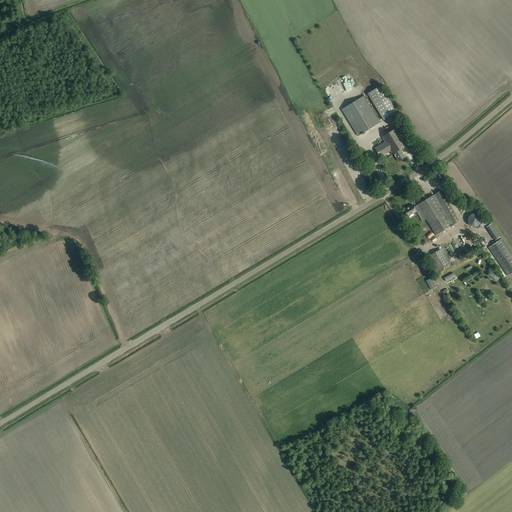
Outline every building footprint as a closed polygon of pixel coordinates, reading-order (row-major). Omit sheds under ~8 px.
[(344,100),(355,91),(353,89),(356,86),(348,76),(339,83),(342,87),(336,91),(344,100)] [(381,86),(368,94),(384,121),(397,112),(381,86)] [(364,96),(341,110),(358,137),(380,123),(364,96)] [(406,157),(401,149),(407,145),(397,128),(382,137),(385,142),(375,148),(380,157),(390,151),(393,154),(394,154),(399,161),(406,157)] [(345,143),(336,147),(348,174),(354,171),(345,151),(348,149),(345,143)] [(459,221),(441,190),(414,207),(413,205),(404,210),(408,216),(409,217),(414,215),(413,213),(416,211),(417,213),(421,210),(436,235),(459,221)] [(471,215),(468,218),(468,221),(469,225),(472,227),(476,227),(479,225),(481,222),(481,218),(478,215),(475,214),(471,215)] [(489,248),(508,276),(510,275),(511,273),(511,254),(502,239),(489,248)] [(442,248),(429,256),(439,273),(452,265),(442,248)] [(456,277),(453,273),(444,278),(447,282),(456,277)] [(492,277),(489,281),(498,286),(500,281),(492,277)] [(431,290),(436,287),(431,278),(426,281),(431,290)] [(455,300),(462,295),(459,291),(452,296),(455,300)] [(433,300),(441,319),(447,316),(438,297),(433,300)]
